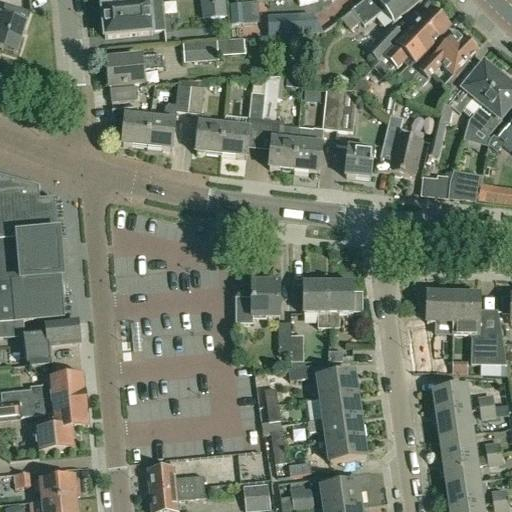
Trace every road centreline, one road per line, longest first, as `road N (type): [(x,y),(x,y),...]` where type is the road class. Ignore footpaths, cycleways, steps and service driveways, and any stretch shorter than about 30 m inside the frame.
road 1 (residential): [(121,511),(87,170)]
road 2 (residential): [(416,511),(374,221)]
road 3 (tertiary): [(374,221),(227,205),(87,170)]
road 4 (residential): [(87,170),(67,0)]
road 5 (tertiary): [(511,236),(374,221)]
